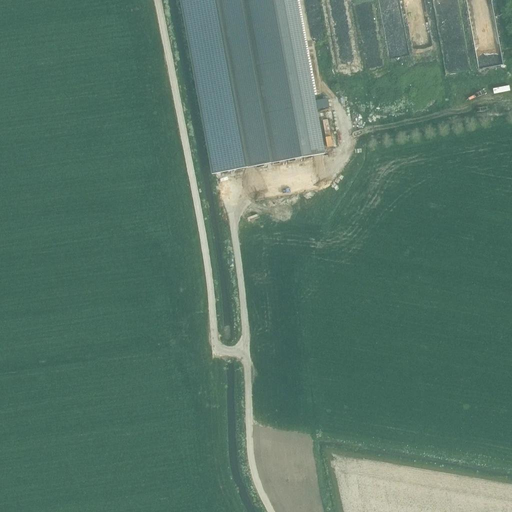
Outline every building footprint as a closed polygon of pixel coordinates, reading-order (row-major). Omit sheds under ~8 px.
[(181,0),(213,173),(214,174),(221,173),(226,172),(229,171),(327,153),(299,0),(181,0)] [(429,27),(425,0),(409,0),(414,29),(429,27)] [(439,0),(443,23),(455,22),(456,28),(464,26),(465,30),(470,30),(471,33),(476,32),(471,0),(439,0)] [(480,66),(480,40),(471,40),(461,41),(462,66),(480,66)] [(320,55),(325,55),(325,65),(331,65),(329,46),(320,47),(320,55)] [(332,135),(333,145),(338,144),(335,105),(327,105),(328,115),(327,115),(329,135),(332,135)] [(286,403),(269,417),(276,425),(293,412),(286,403)]
